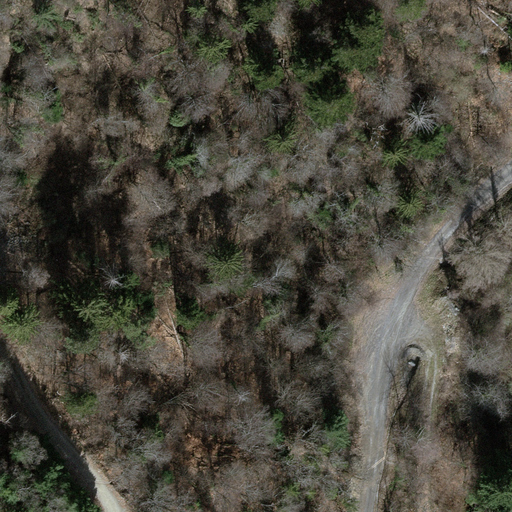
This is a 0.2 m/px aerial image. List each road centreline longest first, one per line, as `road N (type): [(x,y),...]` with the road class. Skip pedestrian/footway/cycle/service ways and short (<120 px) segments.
road 1 (track): [(511,174),(456,223),(394,319),(368,511)]
road 2 (track): [(116,511),(0,347)]
